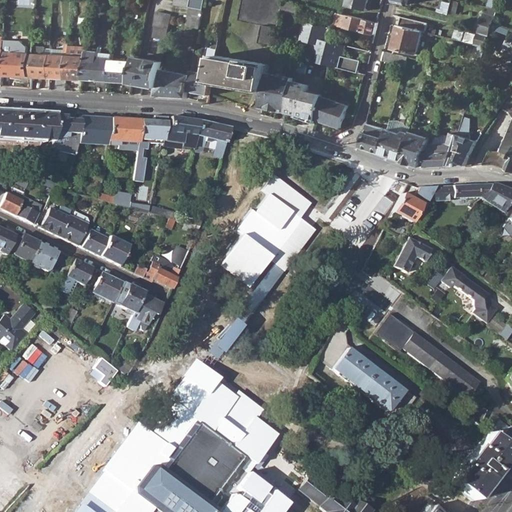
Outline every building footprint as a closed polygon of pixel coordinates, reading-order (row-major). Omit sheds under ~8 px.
[(174,0),(174,6),(188,9),(190,0),(174,0)] [(259,45),(275,48),(282,12),(284,1),(284,0),(241,0),(237,21),(262,26),(259,45)] [(349,0),(348,6),(368,11),(370,0),(349,0)] [(438,11),(448,14),(449,12),(452,0),(443,0),(442,9),(439,9),(438,11)] [(452,0),(449,12),(456,13),(458,2),(452,0)] [(284,1),(282,12),(299,15),(301,5),(284,1)] [(477,44),(486,46),(498,8),(490,6),(488,13),(485,13),(478,35),(457,28),(454,39),(477,44)] [(187,27),(200,29),(203,11),(190,9),(187,27)] [(134,84),(159,88),(162,71),(172,16),(157,13),(154,27),(156,27),(153,38),(161,40),(157,56),(149,54),(147,59),(139,58),(138,62),(134,84)] [(333,25),(376,34),(377,30),(379,23),(335,13),(333,25)] [(429,24),(401,17),(399,26),(393,48),(417,54),(423,31),(426,32),(429,24)] [(356,72),(358,73),(361,62),(343,57),(344,52),(346,46),(329,41),(332,28),(307,23),(303,42),(314,45),(311,60),(356,72)] [(428,49),(430,36),(425,35),(422,48),(428,49)] [(4,50),(4,53),(2,75),(28,77),(28,48),(22,41),(4,40),(4,50)] [(50,78),(67,79),(68,56),(69,44),(65,43),(64,57),(51,55),(50,78)] [(479,70),(486,46),(477,44),(468,71),(478,74),(479,70)] [(207,62),(208,62),(216,64),(217,57),(218,51),(209,50),(207,62)] [(67,79),(83,80),(86,52),(82,51),(81,57),(68,56),(67,79)] [(382,60),(406,66),(408,57),(384,51),(382,60)] [(83,80),(108,81),(111,61),(112,54),(86,52),(83,80)] [(271,63),(270,67),(269,74),(284,77),(288,56),(278,53),(277,57),(272,57),(272,59),(271,63)] [(33,77),(50,78),(51,55),(34,54),(33,77)] [(212,83),(266,93),(269,77),(269,74),(270,67),(217,57),(216,64),(213,77),(212,83)] [(302,59),(299,68),(298,72),(307,74),(310,60),(302,59)] [(108,81),(134,84),(138,62),(111,61),(108,81)] [(208,62),(206,75),(213,77),(216,64),(208,62)] [(511,82),(479,70),(478,74),(477,77),(511,90),(511,82)] [(157,96),(187,98),(188,91),(191,76),(162,71),(159,88),(157,96)] [(191,76),(188,91),(210,96),(212,83),(213,77),(206,75),(192,72),(191,76)] [(353,82),(364,84),(366,75),(358,73),(356,72),(353,82)] [(269,77),(266,93),(263,108),(289,113),(292,97),(294,89),(295,87),(296,83),(297,79),(284,77),(269,74),(269,77)] [(319,120),(323,98),(324,95),(310,92),(311,86),(296,83),(295,87),(294,89),(292,97),(289,113),(301,116),(300,118),(317,124),(319,120)] [(323,98),(319,120),(343,129),(350,107),(323,98)] [(501,166),(507,169),(511,158),(511,98),(504,109),(509,112),(511,116),(511,123),(500,152),(493,151),(488,154),(484,165),(501,166)] [(0,111),(0,137),(41,140),(41,137),(52,137),(53,115),(0,111)] [(76,141),(78,120),(72,120),(71,122),(63,122),(64,116),(53,115),(52,137),(50,148),(59,150),(58,151),(74,155),(76,143),(76,141)] [(76,141),(76,143),(105,145),(106,141),(109,118),(78,116),(78,120),(76,141)] [(150,168),(156,170),(160,146),(164,131),(166,117),(156,116),(148,154),(153,155),(150,168)] [(164,131),(160,146),(179,149),(179,146),(192,148),(195,136),(198,121),(169,117),(166,132),(164,131)] [(109,118),(106,141),(117,142),(137,143),(138,120),(109,118)] [(449,166),(466,165),(471,157),(479,142),(470,140),(471,119),(464,119),(460,130),(449,166)] [(198,121),(195,136),(204,139),(204,142),(209,143),(210,140),(225,143),(228,128),(198,121)] [(361,147),(382,154),(388,130),(367,123),(361,147)] [(452,133),(450,138),(448,144),(433,144),(430,153),(426,154),(427,155),(427,167),(449,166),(460,130),(457,129),(455,134),(452,133)] [(382,154),(403,161),(410,137),(409,134),(405,132),(401,135),(388,130),(382,154)] [(403,161),(421,167),(424,159),(422,158),(424,151),(426,152),(430,138),(411,132),(410,137),(403,161)] [(435,137),(433,144),(448,144),(450,138),(443,136),(435,137)] [(251,288),(271,261),(303,219),(301,217),(312,203),(273,173),(262,188),(270,194),(256,212),(252,209),(236,230),(244,236),(221,265),(251,288)] [(0,210),(12,216),(19,201),(21,197),(28,182),(18,179),(9,196),(0,191),(0,210)] [(40,185),(57,189),(58,184),(42,180),(40,185)] [(434,187),(426,201),(453,201),(453,199),(477,198),(480,200),(489,185),(434,187)] [(480,200),(507,217),(511,209),(511,192),(493,185),(489,185),(480,200)] [(414,201),(401,195),(392,212),(410,222),(413,216),(416,218),(426,201),(434,187),(418,187),(413,196),(416,197),(414,201)] [(111,199),(101,196),(98,195),(97,200),(128,208),(129,195),(112,192),(111,199)] [(12,216),(31,225),(40,207),(21,197),(19,201),(12,216)] [(50,209),(60,214),(63,208),(53,203),(50,209)] [(167,217),(173,219),(175,213),(148,206),(147,213),(167,217)] [(57,238),(62,226),(56,224),(61,214),(60,214),(50,209),(48,208),(39,229),(57,238)] [(57,238),(75,246),(85,225),(71,218),(74,210),(71,209),(69,212),(62,226),(57,238)] [(62,215),(61,214),(56,224),(62,226),(69,212),(65,210),(62,215)] [(163,226),(169,229),(174,219),(173,219),(167,217),(163,226)] [(309,223),(303,219),(271,261),(274,263),(284,271),(316,229),(309,223)] [(424,221),(419,229),(425,234),(445,249),(447,244),(429,230),(431,227),(424,221)] [(12,236),(0,229),(0,253),(3,255),(7,248),(12,236)] [(88,231),(79,248),(98,257),(106,239),(91,232),(88,231)] [(12,236),(7,248),(13,252),(11,255),(28,263),(38,242),(22,233),(19,239),(12,236)] [(408,235),(392,265),(406,272),(414,256),(424,261),(432,248),(408,235)] [(98,257),(116,266),(122,253),(126,246),(107,237),(106,239),(98,257)] [(28,263),(45,271),(56,250),(38,242),(28,263)] [(146,272),(143,271),(140,277),(149,281),(151,280),(170,289),(186,252),(174,247),(168,260),(151,252),(148,260),(151,261),(146,272)] [(58,291),(65,295),(72,281),(82,286),(90,267),(73,259),(58,291)] [(211,369),(284,271),(274,263),(201,362),(211,369)] [(365,264),(361,270),(368,276),(370,278),(376,272),(365,264)] [(132,274),(140,277),(143,271),(144,268),(136,265),(132,274)] [(470,314),(485,324),(495,310),(486,303),(483,303),(482,292),(450,266),(442,276),(438,281),(448,288),(451,285),(471,300),(473,310),(470,314)] [(359,289),(368,276),(361,270),(351,289),(356,291),(359,289)] [(434,270),(426,280),(434,286),(438,281),(442,276),(434,270)] [(90,292),(110,302),(111,300),(120,281),(100,272),(90,292)] [(483,279),(489,284),(492,280),(486,275),(483,279)] [(142,292),(127,285),(120,281),(111,300),(118,304),(117,305),(132,312),(141,294),(142,292)] [(495,287),(503,293),(506,290),(506,289),(498,283),(495,287)] [(125,326),(132,330),(135,324),(138,326),(138,329),(141,330),(150,313),(153,314),(159,303),(141,294),(132,312),(125,326)] [(341,308),(348,312),(354,299),(348,296),(341,308)] [(5,314),(0,319),(0,342),(4,346),(6,345),(12,351),(27,334),(22,329),(30,319),(36,312),(26,303),(11,319),(5,314)] [(62,319),(71,323),(76,312),(66,308),(62,319)] [(27,334),(36,324),(30,319),(22,329),(27,334)] [(511,332),(511,330),(506,326),(499,335),(505,341),(511,332)] [(401,349),(467,399),(480,383),(414,333),(401,349)] [(384,414),(395,423),(414,398),(403,389),(401,391),(346,349),(327,371),(385,412),(384,414)] [(286,511),(293,502),(276,489),(272,495),(269,492),(273,487),(251,470),(279,434),(257,417),(263,410),(238,391),(236,394),(220,383),(223,377),(211,369),(201,362),(197,359),(185,376),(166,401),(172,405),(153,432),(139,421),(135,427),(132,430),(122,444),(101,472),(104,475),(90,493),(115,511),(286,511)] [(115,371),(99,359),(92,368),(102,376),(97,382),(103,387),(115,371)] [(116,368),(126,377),(131,370),(121,362),(116,368)] [(462,415),(477,426),(485,411),(469,405),(462,415)] [(487,434),(510,451),(511,448),(511,432),(498,421),(487,434)] [(449,483),(472,500),(510,451),(487,434),(486,434),(475,448),(474,447),(459,466),(460,468),(449,483)] [(423,463),(430,468),(433,463),(427,459),(423,463)] [(440,511),(432,506),(432,507),(427,511),(367,511),(370,510),(351,499),(347,504),(336,495),(330,490),(329,491),(308,476),(297,490),(324,511),(440,511)] [(115,511),(90,493),(75,511),(115,511)]
